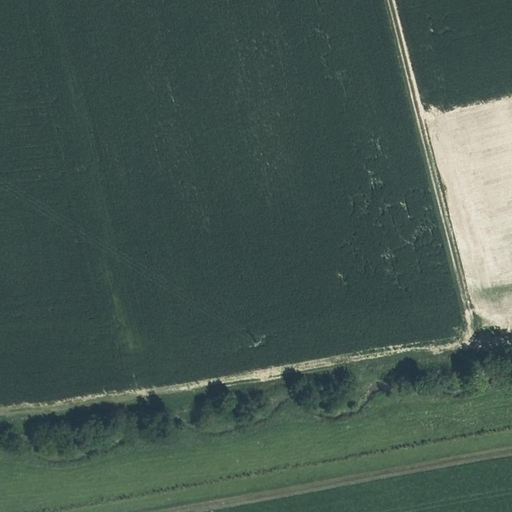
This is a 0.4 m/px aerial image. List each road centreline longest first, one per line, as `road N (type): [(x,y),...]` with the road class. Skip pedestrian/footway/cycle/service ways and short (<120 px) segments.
road 1 (track): [(0,412),(511,336)]
road 2 (track): [(511,448),(132,511)]
road 3 (track): [(475,340),(390,0)]
